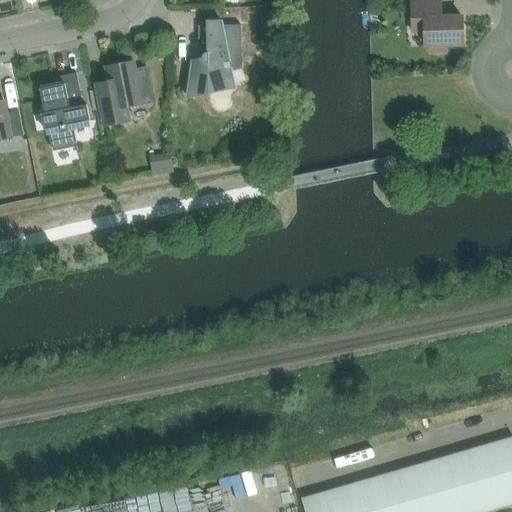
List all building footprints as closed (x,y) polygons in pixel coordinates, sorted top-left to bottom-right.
[(445,45),(463,45),(462,17),(441,17),(440,0),(438,0),(412,1),(412,32),(425,32),(425,46),(430,46),(430,52),(445,52),(445,45)] [(202,57),(202,58),(194,60),(193,60),(188,98),(234,89),(231,71),(242,69),(241,25),(198,26),(199,46),(207,46),(207,53),(206,53),(205,53),(204,54),(203,55),(203,56),(202,57)] [(126,108),(141,105),(155,102),(148,67),(134,70),(132,62),(106,67),(109,81),(96,83),(100,102),(105,126),(128,121),(126,108)] [(63,84),(39,89),(44,113),(41,114),(44,129),(47,129),(51,147),(76,142),(74,130),(90,127),(88,121),(89,121),(86,105),(83,105),(76,73),(62,76),(63,84)] [(0,140),(11,138),(23,135),(18,111),(6,113),(6,109),(0,110),(0,140)] [(151,161),(155,178),(176,173),(172,157),(151,161)] [(503,473),(508,472),(511,470),(511,436),(494,442),(503,473)] [(475,448),(484,479),(503,473),(494,442),(475,448)] [(455,453),(464,484),(484,479),(475,448),(455,453)] [(445,490),(464,484),(455,453),(436,459),(445,490)] [(417,465),(426,496),(445,490),(436,459),(417,465)] [(398,470),(407,501),(426,496),(417,465),(398,470)] [(378,476),(387,507),(407,501),(398,470),(378,476)] [(511,470),(508,472),(503,473),(511,504),(511,503),(511,470)] [(511,504),(503,473),(484,479),(493,510),(511,504)] [(368,511),(369,511),(387,507),(378,476),(359,481),(368,511)] [(484,479),(464,484),(472,511),(484,511),(493,510),(484,479)] [(340,487),(347,511),(368,511),(359,481),(340,487)] [(472,511),(464,484),(445,490),(451,511),(472,511)] [(326,511),(347,511),(340,487),(321,493),(326,511)] [(451,511),(445,490),(426,496),(430,511),(451,511)] [(304,511),(326,511),(321,493),(301,498),(304,511)] [(430,511),(426,496),(407,501),(409,511),(430,511)] [(409,511),(407,501),(387,507),(388,511),(409,511)]
